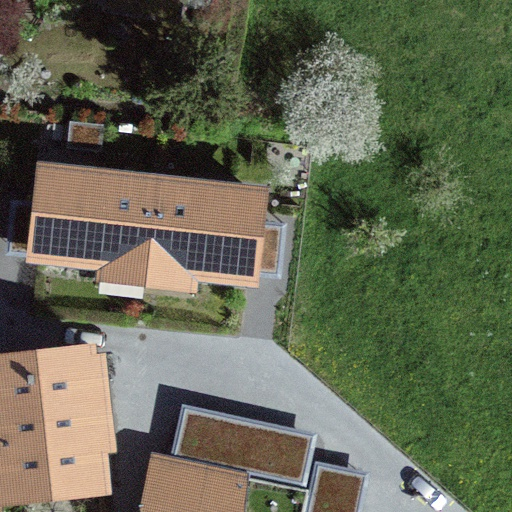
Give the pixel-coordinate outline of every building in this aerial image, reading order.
[(179,19),(181,0),(105,0),(105,6),(179,19)] [(148,266),(156,184),(40,173),(33,255),(148,266)] [(156,184),(148,266),(249,275),(257,193),(156,184)] [(86,355),(0,364),(0,462),(3,494),(100,483),(86,355)] [(307,476),(315,435),(180,409),(172,451),(307,476)] [(242,511),(249,474),(166,459),(156,511),(242,511)] [(362,511),(370,475),(317,465),(307,511),(362,511)]
